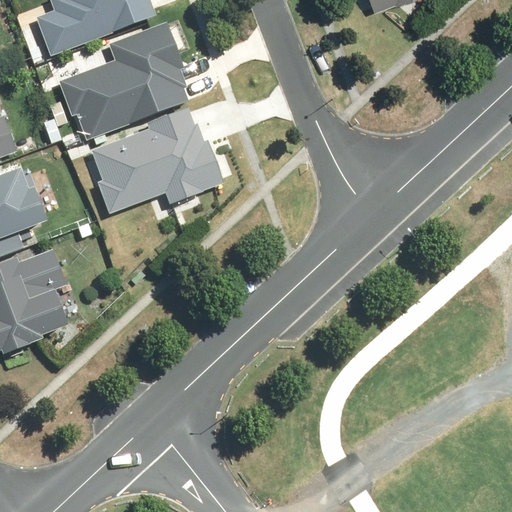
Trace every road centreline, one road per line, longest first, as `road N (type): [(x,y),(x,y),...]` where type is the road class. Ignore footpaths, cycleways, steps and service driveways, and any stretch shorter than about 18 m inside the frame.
road 1 (residential): [(56,511),(373,212)]
road 2 (residential): [(271,0),(324,140),(373,212)]
road 3 (residential): [(373,212),(511,83)]
